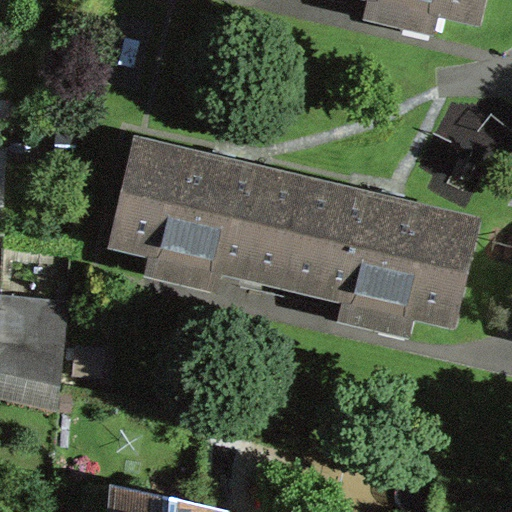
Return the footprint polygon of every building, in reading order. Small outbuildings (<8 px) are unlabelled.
[(391,0),(479,21),(483,0),(391,0)] [(135,143),(111,242),(283,283),(306,183),(213,161),(135,143)] [(306,183),(283,283),(454,323),(478,223),(381,201),(306,183)] [(0,294),(0,300),(0,366),(61,381),(68,301),(0,294)] [(114,485),(111,511),(226,511),(114,485)]
